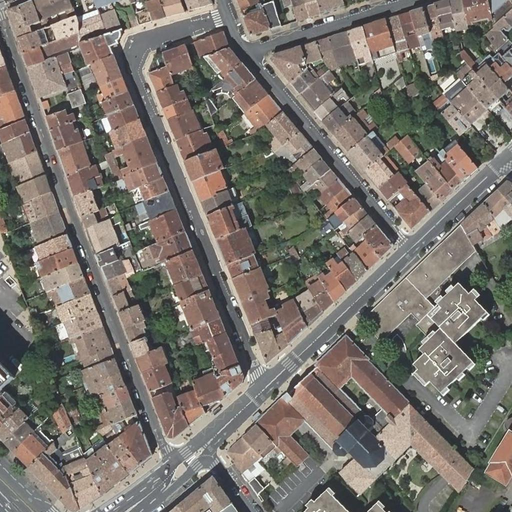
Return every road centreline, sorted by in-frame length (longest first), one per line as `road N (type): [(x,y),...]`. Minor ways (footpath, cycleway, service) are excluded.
road 1 (residential): [(179,467),(165,450),(0,15)]
road 2 (residential): [(268,386),(134,72),(146,41),(228,12)]
road 3 (residential): [(248,51),(412,250)]
road 4 (secondary): [(412,250),(268,386)]
road 5 (residential): [(413,0),(248,51)]
road 6 (secondary): [(507,159),(412,250)]
